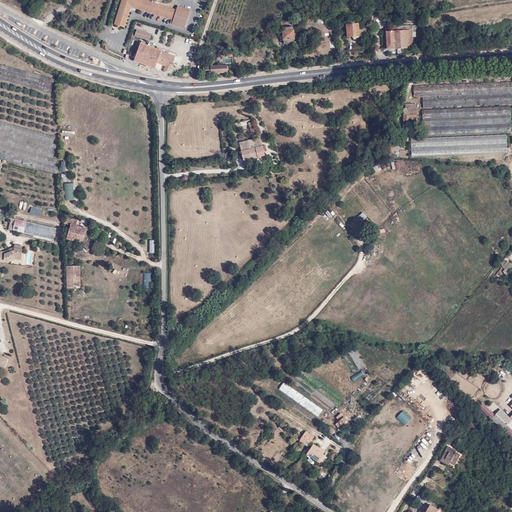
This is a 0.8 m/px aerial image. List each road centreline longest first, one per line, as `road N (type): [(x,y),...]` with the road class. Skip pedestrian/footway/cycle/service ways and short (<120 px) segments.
road 1 (unclassified): [(162,84),(158,382),(212,435),(329,511)]
road 2 (secondary): [(162,84),(511,56)]
road 3 (track): [(319,434),(246,385),(325,350),(345,353),(373,383),(362,411),(351,411)]
road 4 (unclassified): [(113,76),(108,61),(0,7)]
road 5 (track): [(145,259),(127,237),(77,207),(73,164)]
road 6 (secondary): [(0,23),(66,62),(113,76)]
